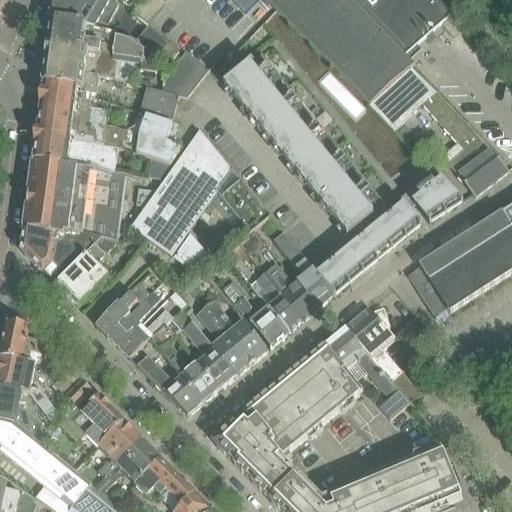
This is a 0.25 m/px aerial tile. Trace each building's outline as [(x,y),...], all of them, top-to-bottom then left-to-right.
[(84,28),(95,31),(98,26),(108,28),(119,7),(111,2),(106,0),(48,0),(46,22),(51,23),(84,28)] [(167,3),(163,0),(145,0),(134,12),(147,23),(167,3)] [(347,0),(262,0),(276,14),(370,107),(408,73),(412,69),(404,60),(347,0)] [(347,0),(404,60),(451,18),(435,0),(347,0)] [(51,23),(46,60),(116,70),(115,81),(132,86),(134,72),(157,75),(158,63),(135,44),(130,40),(95,31),(84,28),(51,23)] [(149,28),(135,44),(158,63),(167,70),(179,54),(149,28)] [(162,95),(179,99),(187,101),(209,74),(185,55),(171,73),(167,70),(162,95)] [(347,239),(363,226),(386,208),(263,57),(255,64),(251,59),(230,77),(234,81),(224,89),(347,239)] [(116,70),(46,60),(43,88),(82,94),(81,97),(91,98),(96,99),(98,81),(114,83),(115,81),(116,70)] [(408,73),(370,109),(387,127),(405,110),(411,116),(421,108),(439,127),(464,152),(449,165),(458,175),(455,177),(472,197),(475,200),(509,174),(493,156),(431,100),(408,73)] [(43,88),(36,139),(102,150),(105,129),(107,114),(89,112),(91,98),(81,97),(82,94),(43,88)] [(140,116),(146,118),(172,126),(179,99),(162,95),(147,91),(140,116)] [(177,127),(172,126),(146,118),(133,139),(139,140),(140,136),(171,146),(177,127)] [(116,152),(170,168),(181,152),(171,146),(140,136),(139,140),(133,139),(112,133),(107,150),(114,151),(116,152)] [(131,231),(149,243),(170,258),(169,258),(172,260),(233,174),(200,134),(163,185),(157,194),(147,209),(131,231)] [(102,150),(36,139),(33,164),(70,172),(70,171),(99,176),(101,163),(114,165),(116,152),(114,151),(107,150),(102,150)] [(33,164),(24,231),(63,239),(63,236),(77,238),(78,234),(102,241),(117,246),(126,180),(99,176),(70,171),(70,172),(33,164)] [(150,181),(160,182),(159,182),(167,172),(152,167),(150,181)] [(406,197),(430,226),(431,225),(445,215),(446,216),(447,215),(446,214),(461,205),(462,205),(463,204),(462,203),(434,174),(406,197)] [(271,220),(241,184),(221,200),(240,224),(250,235),(250,236),(251,237),(271,220)] [(147,209),(157,194),(139,192),(137,208),(147,209)] [(401,202),(338,253),(314,273),(335,299),(336,298),(335,297),(349,286),(349,287),(350,286),(350,285),(359,278),(370,269),(377,263),(378,263),(379,263),(378,262),(391,251),(392,252),(393,251),(392,250),(406,240),(407,239),(420,228),(420,229),(422,227),(401,202)] [(511,209),(503,216),(502,215),(493,221),(419,268),(420,270),(409,279),(435,321),(447,313),(449,316),(511,275),(511,209)] [(24,231),(21,249),(24,257),(25,258),(26,258),(32,264),(32,265),(33,266),(43,275),(43,276),(44,276),(45,275),(57,287),(102,241),(78,234),(77,238),(63,236),(63,239),(24,231)] [(283,236),(274,244),(304,280),(298,285),(320,311),(335,299),(314,273),(283,236)] [(57,287),(56,288),(78,310),(78,309),(108,280),(97,269),(106,260),(104,258),(117,246),(102,241),(57,287)] [(303,325),(320,311),(298,285),(289,293),(271,271),(263,277),(303,325)] [(263,277),(250,289),(269,312),(289,336),(303,325),(263,277)] [(271,351),(289,336),(269,312),(262,318),(235,284),(223,293),(235,308),(271,351)] [(139,286),(96,329),(108,340),(150,297),(139,286)] [(150,297),(108,340),(119,351),(142,329),(140,327),(138,325),(161,302),(153,294),(150,297)] [(180,299),(176,295),(173,298),(171,300),(182,311),(187,306),(180,299)] [(215,304),(205,312),(252,367),(268,354),(244,324),(237,330),(215,304)] [(357,321),(345,332),(365,355),(391,385),(401,375),(382,353),(396,342),(387,332),(390,330),(384,311),(373,315),(370,311),(357,321)] [(182,312),(173,320),(207,360),(199,366),(221,392),(238,378),(213,349),(182,312)] [(238,378),(252,367),(205,312),(198,318),(219,344),(213,349),(238,378)] [(130,362),(150,342),(166,327),(172,320),(166,314),(146,333),(142,329),(119,351),(130,362)] [(6,331),(0,358),(31,364),(33,355),(42,357),(50,359),(53,362),(57,357),(29,329),(8,324),(6,331)] [(191,372),(169,345),(176,339),(166,327),(150,342),(204,406),(221,392),(199,366),(191,372)] [(326,348),(344,370),(357,360),(385,394),(393,387),(391,385),(365,355),(345,332),(340,335),(326,348)] [(188,420),(204,406),(150,342),(130,362),(188,420)] [(326,348),(291,376),(330,422),(363,394),(344,371),(344,370),(326,348)] [(30,390),(36,366),(0,358),(0,360),(0,389),(24,394),(28,395),(50,424),(59,417),(40,392),(30,390)] [(83,383),(71,371),(55,386),(67,399),(83,383)] [(291,376),(258,403),(296,450),(330,422),(291,376)] [(397,392),(399,394),(410,406),(411,407),(426,394),(413,378),(397,392)] [(67,399),(77,410),(93,393),(83,383),(67,399)] [(0,389),(0,420),(10,423),(40,446),(51,435),(56,430),(52,426),(47,432),(20,410),(24,394),(0,389)] [(390,423),(407,409),(410,406),(399,394),(380,411),(390,423)] [(511,394),(494,406),(502,419),(511,411),(511,394)] [(99,450),(124,424),(99,399),(83,415),(77,410),(59,428),(78,446),(87,437),(99,450)] [(435,511),(462,501),(444,456),(328,505),(324,510),(321,507),(318,504),(277,463),(280,459),(283,462),(284,462),(281,459),(287,454),(289,455),(296,450),(258,403),(243,415),(245,417),(243,418),(241,420),(239,418),(217,441),(218,442),(216,443),(216,447),(218,448),(217,449),(279,511),(435,511)] [(0,453),(72,511),(92,488),(40,446),(10,423),(0,420),(0,453)] [(99,476),(105,482),(144,444),(124,424),(99,450),(113,464),(110,467),(109,466),(99,476)] [(105,482),(96,491),(104,498),(122,480),(118,476),(122,472),(136,487),(161,461),(144,444),(105,482)] [(136,487),(135,488),(147,499),(154,491),(163,500),(169,495),(182,508),(195,495),(161,461),(136,487)] [(0,481),(0,504),(35,511),(37,507),(20,495),(6,490),(7,485),(0,481)] [(92,488),(72,511),(71,511),(121,511),(104,498),(92,488)] [(211,511),(195,495),(182,508),(178,511),(211,511)]
